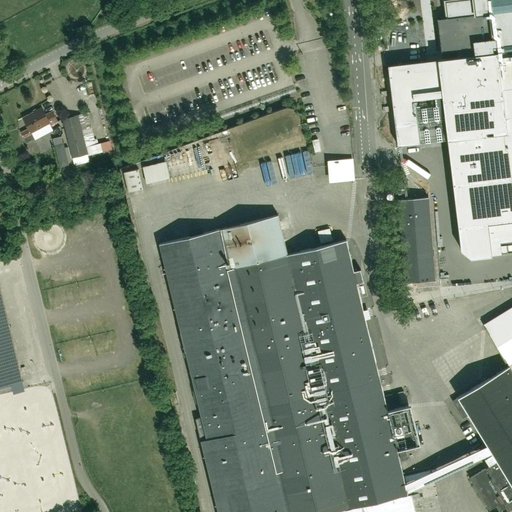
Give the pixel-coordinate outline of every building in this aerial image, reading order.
[(451,51),(451,58),(387,66),(397,145),(419,142),(414,98),(442,95),(461,250),(471,258),(501,255),(500,242),(511,240),(511,0),(443,0),(446,18),(437,18),(441,52),(451,51)] [(27,143),(35,139),(32,133),(49,124),(50,126),(58,122),(52,111),(46,114),(42,107),(22,117),(28,129),(21,132),(27,143)] [(62,119),(72,158),(88,154),(78,115),(62,119)] [(61,136),(52,138),(54,144),(63,142),(61,136)] [(63,142),(54,144),(60,167),(68,164),(67,159),(71,158),(68,147),(64,148),(63,142)] [(206,154),(179,154),(179,168),(186,168),(186,173),(201,173),(201,177),(206,177),(206,154)] [(143,167),(147,184),(170,178),(166,161),(143,167)] [(351,164),(338,165),(339,177),(352,176),(351,164)] [(143,189),(139,169),(124,172),(129,192),(143,189)] [(428,197),(398,199),(405,283),(435,281),(428,197)] [(411,493),(408,494),(397,450),(418,445),(408,405),(387,410),(346,240),(287,254),(278,215),(159,244),(201,417),(196,418),(201,440),(218,511),(412,511),(410,503),(413,502),(411,493)] [(0,386),(22,381),(0,289),(0,386)] [(487,309),(490,317),(508,308),(504,301),(487,309)] [(463,418),(469,414),(497,461),(494,463),(469,477),(489,510),(496,506),(500,511),(507,507),(510,511),(511,510),(511,309),(485,326),(509,365),(452,401),(463,418)] [(398,393),(401,404),(407,402),(405,391),(398,393)] [(172,405),(179,403),(176,392),(169,394),(172,405)]
